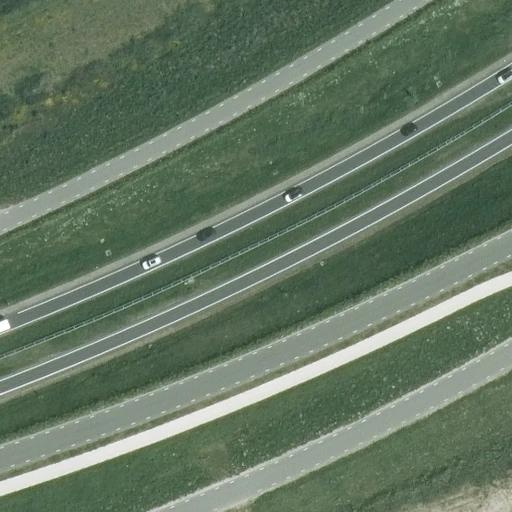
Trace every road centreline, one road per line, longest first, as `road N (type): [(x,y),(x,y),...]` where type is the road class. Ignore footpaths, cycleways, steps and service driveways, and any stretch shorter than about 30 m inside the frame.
road 1 (trunk): [(511,70),(217,231),(0,327)]
road 2 (trunk): [(0,388),(378,214),(511,136)]
road 3 (unclassified): [(0,458),(194,389),(511,244)]
road 4 (unclassified): [(408,0),(192,130),(0,222)]
road 5 (unclassified): [(182,511),(511,350)]
